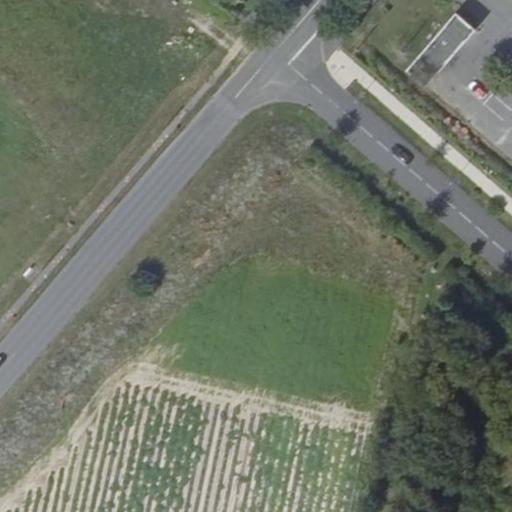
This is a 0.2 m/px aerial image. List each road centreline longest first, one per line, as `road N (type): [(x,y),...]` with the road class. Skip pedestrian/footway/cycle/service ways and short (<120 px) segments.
road 1 (unclassified): [(0,373),(275,52)]
road 2 (unclassified): [(511,258),(275,52)]
